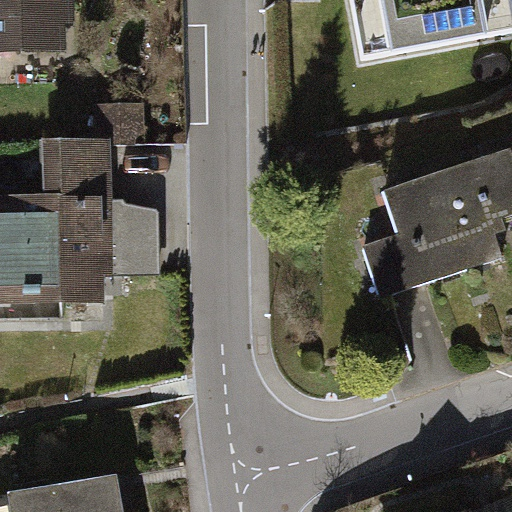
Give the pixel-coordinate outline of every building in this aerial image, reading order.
[(0,0),(0,47),(60,47),(58,0),(0,0)] [(511,9),(510,0),(351,0),(363,61),(511,33),(511,9)] [(106,145),(136,144),(136,113),(106,113),(106,145)] [(49,202),(0,202),(0,300),(98,299),(97,266),(109,266),(106,145),(48,146),(49,202)] [(511,156),(510,151),(399,187),(414,231),(365,247),(381,297),(503,258),(491,222),(511,215),(511,156)] [(8,495),(11,511),(122,511),(116,476),(8,495)]
